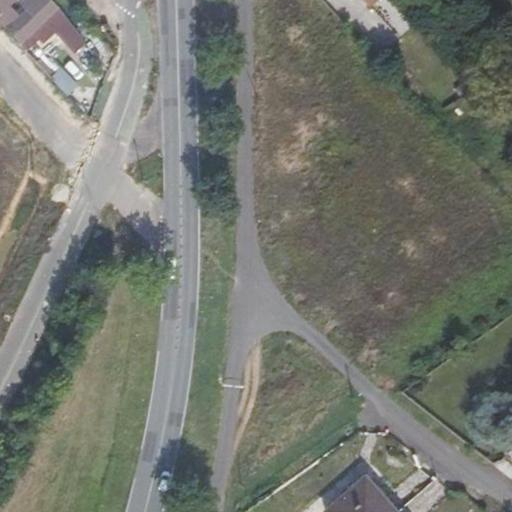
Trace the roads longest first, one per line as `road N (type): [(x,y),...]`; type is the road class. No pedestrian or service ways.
road 1 (primary): [(182,0),(176,366),(145,511)]
road 2 (residential): [(247,292),(511,509)]
road 3 (residential): [(247,292),(244,0)]
road 4 (unclassified): [(97,165),(0,373)]
road 5 (unclassified): [(212,511),(247,292)]
road 6 (track): [(371,389),(511,287)]
road 7 (residential): [(97,165),(0,66)]
road 8 (unclassified): [(131,31),(97,165)]
